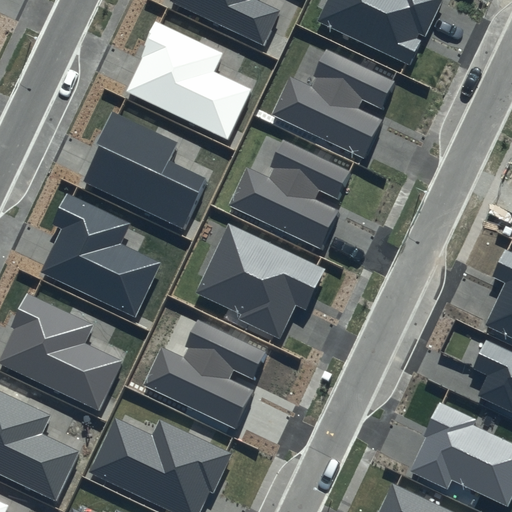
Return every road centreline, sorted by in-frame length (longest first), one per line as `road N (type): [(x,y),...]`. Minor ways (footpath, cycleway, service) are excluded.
road 1 (residential): [(295,511),(511,56)]
road 2 (residential): [(0,165),(78,0)]
